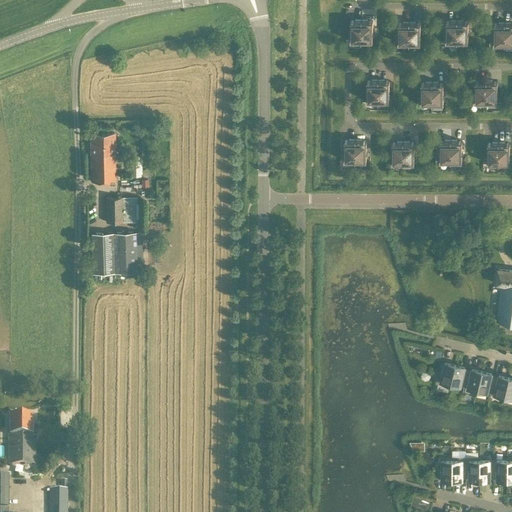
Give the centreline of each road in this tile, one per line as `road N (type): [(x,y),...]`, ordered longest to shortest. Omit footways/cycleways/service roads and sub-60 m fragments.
road 1 (residential): [(511,127),(356,128),(347,117),(351,68),(511,66)]
road 2 (unclassified): [(261,511),(262,199)]
road 3 (residential): [(511,202),(262,199)]
road 4 (unclassified): [(262,199),(263,39),(251,0)]
road 5 (residential): [(363,6),(511,6)]
